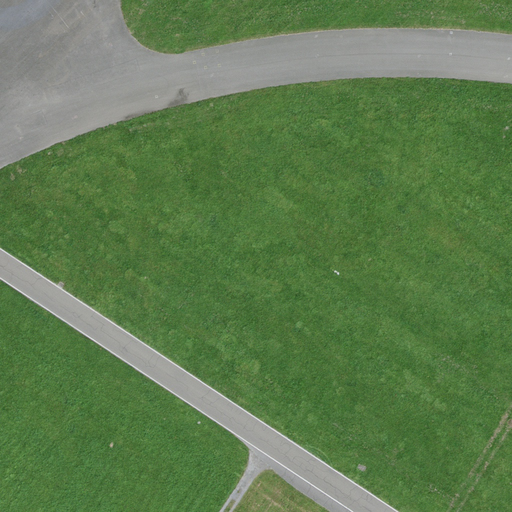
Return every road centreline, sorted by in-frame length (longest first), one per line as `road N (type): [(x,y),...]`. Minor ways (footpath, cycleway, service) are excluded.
road 1 (unknown): [(21,111),(208,70),(365,50),(511,58)]
road 2 (unclassified): [(367,511),(0,264)]
